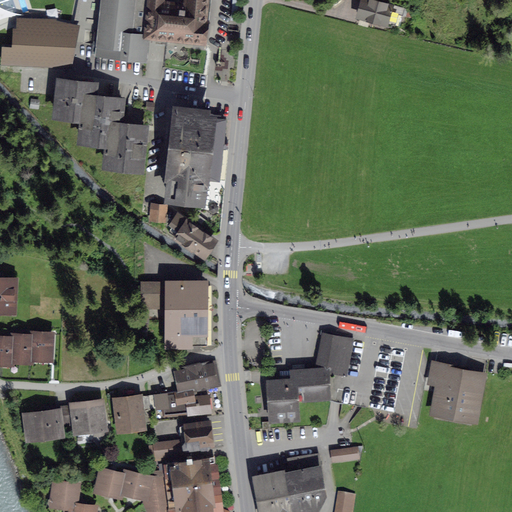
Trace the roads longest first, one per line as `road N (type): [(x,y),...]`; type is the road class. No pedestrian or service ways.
road 1 (unclassified): [(230,304),(511,351)]
road 2 (unclassified): [(231,247),(335,245),(511,220)]
road 3 (secondary): [(231,247),(254,0)]
road 4 (track): [(0,387),(100,389),(229,349)]
road 5 (secondary): [(247,511),(230,304)]
